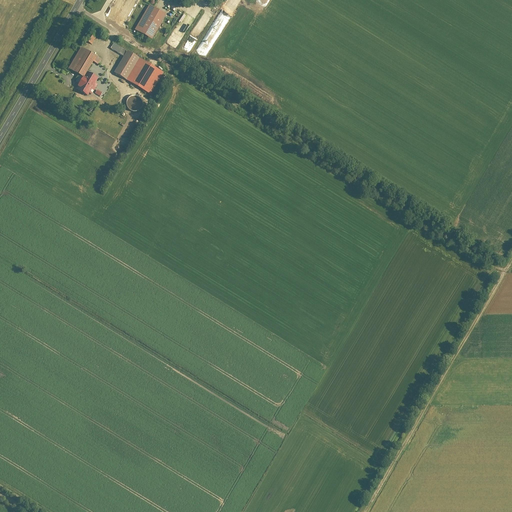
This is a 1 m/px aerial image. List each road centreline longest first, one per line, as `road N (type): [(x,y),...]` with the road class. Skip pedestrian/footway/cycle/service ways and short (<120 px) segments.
road 1 (track): [(511,266),(74,8)]
road 2 (track): [(362,511),(511,251)]
road 3 (tertiary): [(0,130),(79,0)]
